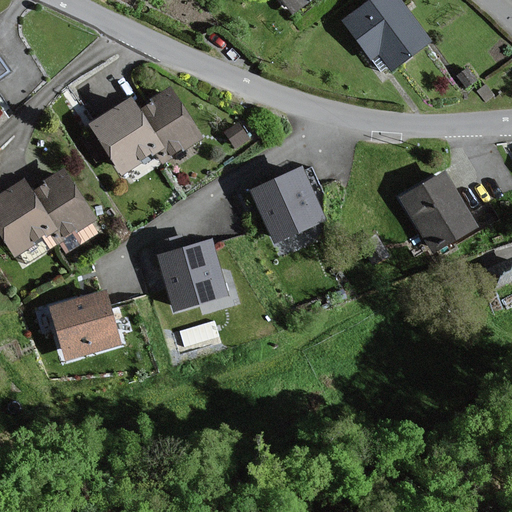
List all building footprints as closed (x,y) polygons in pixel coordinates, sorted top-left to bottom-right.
[(284,0),(291,10),(305,0),(284,0)] [(378,52),(391,68),(427,42),(396,0),(373,0),(342,23),(369,59),(378,52)] [(138,113),(161,149),(156,153),(161,160),(181,147),(182,149),(199,138),(170,92),(138,113)] [(156,153),(161,149),(138,113),(130,101),(94,124),(125,172),(156,153)] [(238,123),(224,132),(234,147),(247,139),(238,123)] [(321,219),(299,172),(252,193),(273,241),(321,219)] [(443,172),(400,196),(431,251),(474,228),(443,172)] [(28,194),(52,231),(47,234),(51,242),(71,229),(73,231),(90,220),(60,174),(28,194)] [(47,234),(52,231),(28,194),(21,183),(0,195),(0,230),(15,254),(47,234)] [(173,310),(224,295),(208,242),(182,250),(178,236),(153,244),(173,310)] [(511,256),(483,269),(492,291),(511,282),(511,256)] [(116,343),(102,294),(49,309),(64,359),(116,343)]
